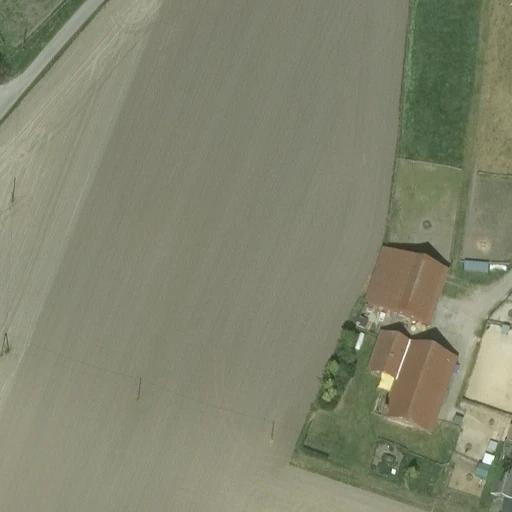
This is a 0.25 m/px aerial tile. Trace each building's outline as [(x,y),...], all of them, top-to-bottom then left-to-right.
[(447,274),(382,252),(364,306),(428,328),(447,274)] [(359,338),(355,347),(360,349),(364,339),(359,338)] [(410,348),(382,338),(370,372),(398,382),(410,348)] [(453,362),(410,347),(410,348),(398,382),(386,418),(429,433),(453,362)] [(511,493),(511,446),(506,445),(494,497),(510,501),(511,493)]
